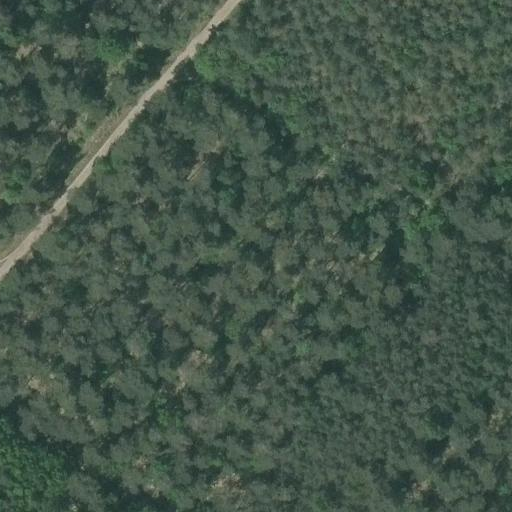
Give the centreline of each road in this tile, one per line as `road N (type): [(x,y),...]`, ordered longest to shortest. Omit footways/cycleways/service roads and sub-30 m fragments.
road 1 (track): [(8,267),(229,0)]
road 2 (track): [(143,511),(0,435)]
